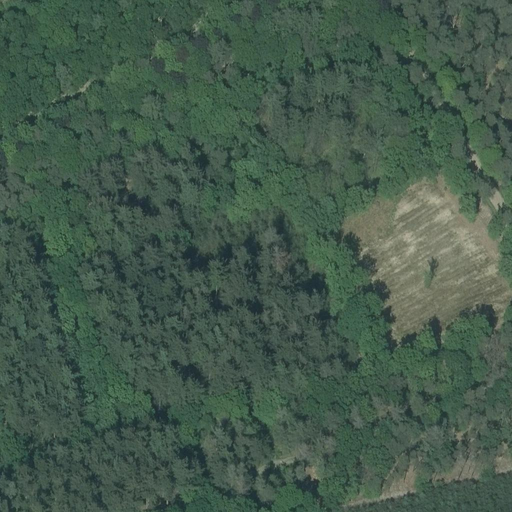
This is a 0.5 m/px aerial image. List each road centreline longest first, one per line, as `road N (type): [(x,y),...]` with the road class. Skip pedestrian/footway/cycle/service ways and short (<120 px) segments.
road 1 (track): [(312,0),(83,132),(279,465)]
road 2 (track): [(0,150),(264,0)]
road 3 (track): [(511,228),(382,2),(354,0)]
road 4 (track): [(279,465),(511,382)]
road 5 (track): [(152,511),(279,465),(291,511)]
road 6 (track): [(0,360),(33,452),(38,511)]
